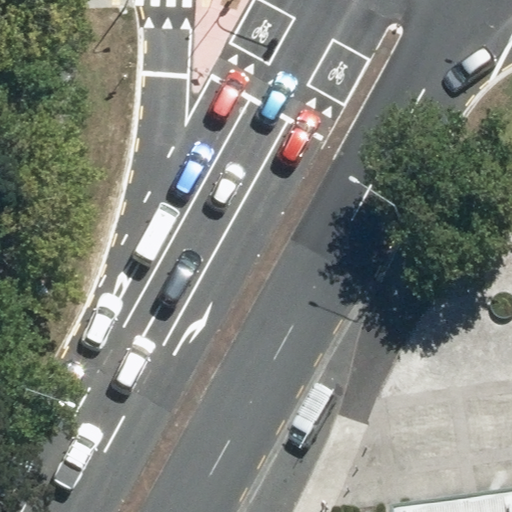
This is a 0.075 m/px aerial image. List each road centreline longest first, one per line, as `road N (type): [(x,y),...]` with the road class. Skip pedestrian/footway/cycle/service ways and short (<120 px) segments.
road 1 (secondary): [(384,158),(182,511)]
road 2 (secondary): [(166,257),(305,0)]
road 3 (secondary): [(46,511),(166,257)]
road 4 (primary): [(166,257),(171,0)]
road 5 (secondary): [(454,0),(384,158)]
road 6 (primary): [(511,70),(384,158)]
